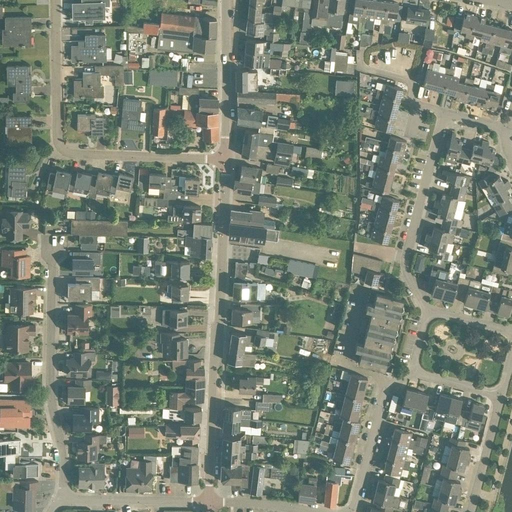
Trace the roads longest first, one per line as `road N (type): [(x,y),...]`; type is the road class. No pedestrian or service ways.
road 1 (residential): [(207,502),(225,159)]
road 2 (residential): [(225,159),(61,151),(54,0)]
road 3 (residential): [(60,500),(49,234)]
road 4 (residential): [(427,311),(403,263),(443,112)]
road 5 (residential): [(351,511),(385,385),(414,371)]
road 6 (residential): [(225,159),(226,0)]
road 7 (residential): [(60,500),(207,502)]
road 8 (residential): [(469,511),(500,393)]
